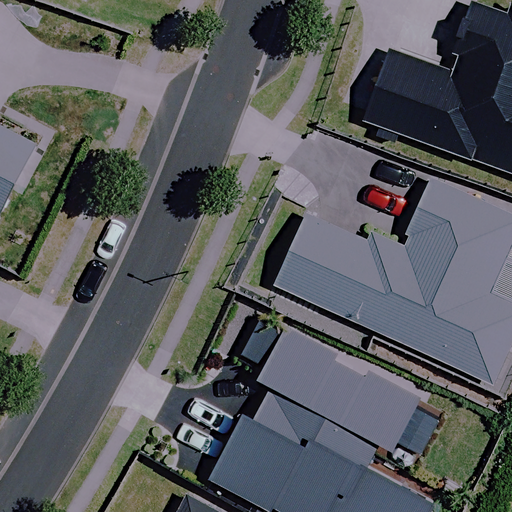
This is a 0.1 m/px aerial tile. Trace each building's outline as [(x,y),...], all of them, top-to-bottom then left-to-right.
[(387,51),(362,119),(511,174),(511,9),(508,8),(505,16),(471,3),(452,53),(459,56),(452,75),(387,51)] [(0,210),(33,147),(0,129),(0,210)] [(306,214),(273,285),(491,387),(511,341),(511,308),(485,296),(511,238),(511,219),(431,181),(400,247),(370,233),(366,242),(306,214)] [(333,356),(284,330),(256,384),(268,390),(250,425),(238,419),(205,482),(263,511),(266,511),(268,509),(274,511),(424,511),(427,506),(361,472),(374,447),(386,454),(415,398),(368,374),(365,380),(330,362),(333,356)] [(214,511),(185,496),(176,511),(214,511)]
